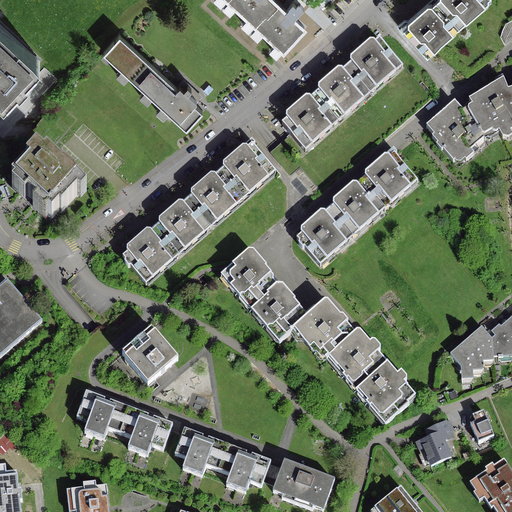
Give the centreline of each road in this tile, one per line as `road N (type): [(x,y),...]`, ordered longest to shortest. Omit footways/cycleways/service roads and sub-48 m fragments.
road 1 (residential): [(64,247),(134,201),(371,0)]
road 2 (residential): [(64,247),(107,290),(160,307),(246,352),(360,455)]
road 3 (residential): [(511,381),(391,431),(360,455)]
